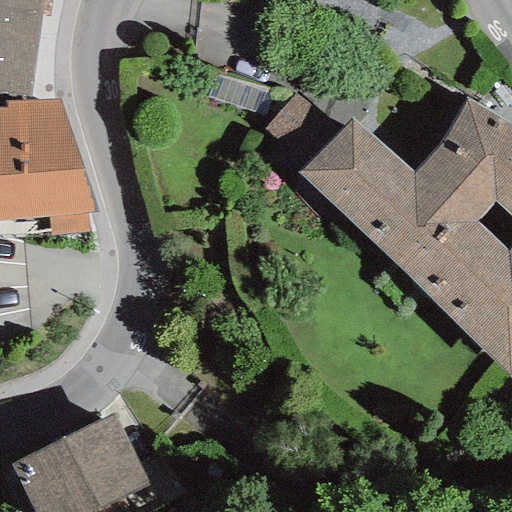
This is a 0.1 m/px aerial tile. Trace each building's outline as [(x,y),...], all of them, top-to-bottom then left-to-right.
[(0,0),(0,91),(29,96),(41,0),(0,0)] [(305,167),(337,133),(294,95),(264,129),(305,167)] [(60,97),(4,102),(6,110),(0,109),(0,219),(47,217),(88,213),(96,213),(60,97)] [(511,374),(511,130),(466,101),(445,139),(412,173),(351,119),(337,133),(305,167),(299,173),(510,378),(511,374)] [(90,233),(88,213),(47,217),(49,237),(90,233)] [(96,511),(150,486),(115,414),(13,464),(35,511),(96,511)]
